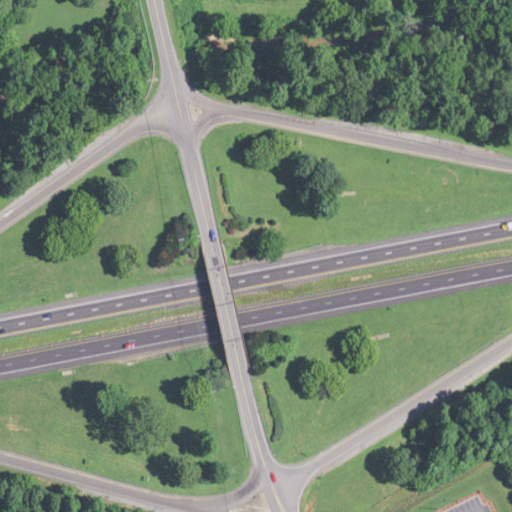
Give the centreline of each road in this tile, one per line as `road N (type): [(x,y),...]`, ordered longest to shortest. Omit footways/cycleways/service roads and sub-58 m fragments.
road 1 (motorway): [(0,365),(511,267)]
road 2 (motorway): [(511,228),(0,326)]
road 3 (motorway): [(511,164),(251,114),(179,108)]
road 4 (motorway): [(272,488),(511,339)]
road 5 (tertiary): [(205,249),(160,0)]
road 6 (motorway): [(0,456),(209,511)]
road 7 (motorway): [(179,108),(152,116),(0,222)]
road 8 (tertiary): [(234,388),(205,249)]
road 9 (tertiary): [(282,511),(259,470),(234,388)]
